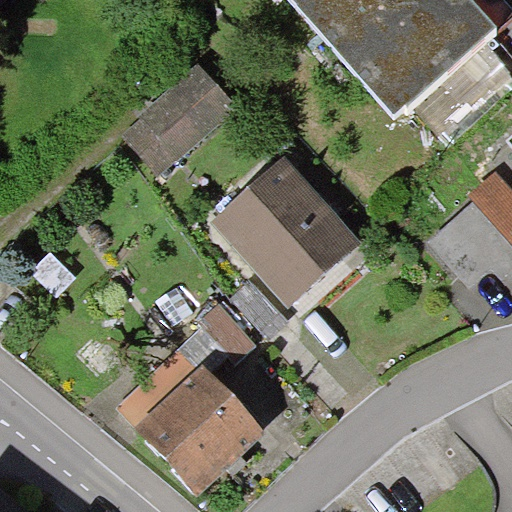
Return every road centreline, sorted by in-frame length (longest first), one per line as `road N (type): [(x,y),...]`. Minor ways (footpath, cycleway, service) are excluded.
road 1 (residential): [(511,352),(461,371),(389,416),(280,511)]
road 2 (residential): [(115,511),(0,415)]
